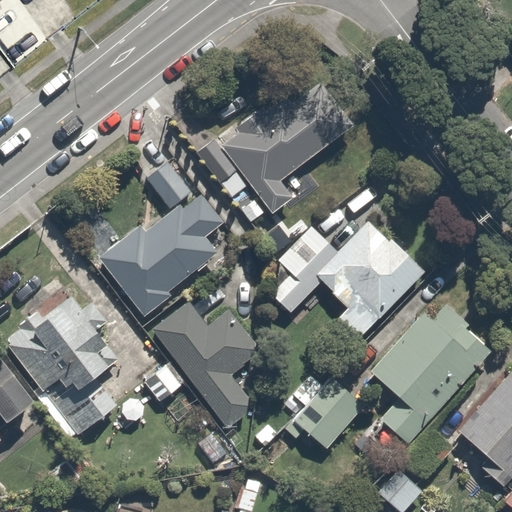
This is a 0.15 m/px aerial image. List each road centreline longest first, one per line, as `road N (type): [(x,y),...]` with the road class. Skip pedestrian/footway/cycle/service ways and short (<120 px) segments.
road 1 (secondary): [(0,168),(220,0)]
road 2 (residential): [(379,0),(511,174)]
